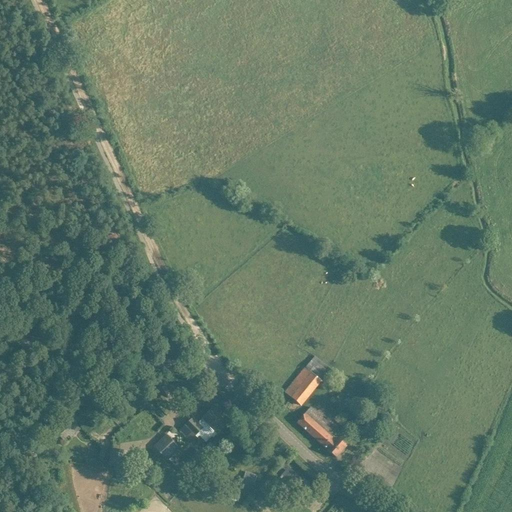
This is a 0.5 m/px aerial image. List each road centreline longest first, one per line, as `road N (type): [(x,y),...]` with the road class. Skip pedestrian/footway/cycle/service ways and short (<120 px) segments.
road 1 (track): [(209,371),(40,0)]
road 2 (tertiary): [(381,511),(209,371)]
road 3 (tertiary): [(0,336),(209,371)]
